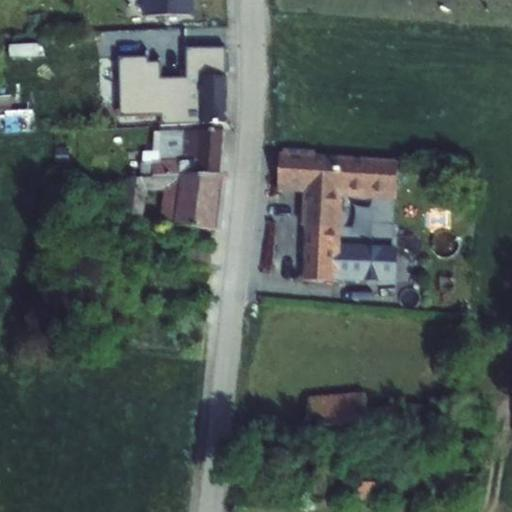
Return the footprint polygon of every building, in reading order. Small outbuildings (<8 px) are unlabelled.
[(145,0),(145,18),(190,17),(189,0),(145,0)] [(148,62),(118,63),(119,123),(160,122),(160,126),(225,125),(224,79),(224,56),(186,57),(186,86),(161,87),(160,71),(148,71),(148,62)] [(0,135),(34,133),(33,111),(11,112),(11,97),(0,97),(0,135)] [(141,164),(140,180),(153,179),(153,178),(180,176),(197,176),(221,176),(223,131),(183,132),(154,133),(153,153),(143,153),(142,165),(141,164)] [(55,149),(55,170),(69,170),(68,150),(55,149)] [(305,228),(337,229),(337,184),(394,188),(396,164),(313,158),(313,153),(283,152),(283,156),(280,156),(278,187),(307,188),(305,228)] [(126,180),(120,220),(142,223),(146,192),(163,192),(159,225),(174,226),(215,231),(221,176),(197,176),(180,176),(153,178),(153,179),(140,180),(126,180)] [(337,229),(305,228),(303,280),(326,281),(326,288),(348,289),(348,282),(399,284),(401,251),(345,249),(346,231),(337,229)] [(186,248),(184,262),(210,265),(212,251),(186,248)] [(362,399),(305,404),(309,444),(366,439),(362,399)]
